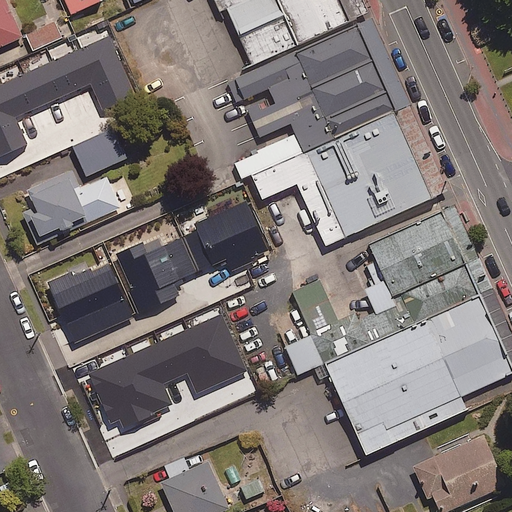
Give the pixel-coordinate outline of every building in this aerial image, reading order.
[(0,0),(0,45),(23,35),(7,0),(0,0)] [(63,0),(70,15),(100,2),(99,0),(63,0)] [(358,18),(350,0),(225,0),(254,64),(358,18)] [(120,47),(109,22),(96,28),(107,53),(120,47)] [(53,24),(28,34),(34,50),(60,39),(53,24)] [(296,54),(311,87),(374,58),(359,25),(296,54)] [(311,87),(326,119),(389,90),(374,58),(311,87)] [(55,74),(4,96),(30,154),(80,132),(55,74)] [(334,137),(397,108),(389,90),(326,119),(334,137)] [(292,260),(437,196),(397,108),(334,137),(243,178),(168,211),(191,267),(278,228),(292,260)] [(114,127),(73,145),(87,175),(128,157),(114,127)] [(74,169),(29,189),(36,206),(24,211),(38,244),(123,207),(109,175),(81,187),(74,169)] [(481,292),(444,211),(372,243),(379,259),(368,264),(376,283),(366,288),(377,310),(360,318),(357,311),(340,319),(321,278),(294,290),(313,333),(285,346),(298,376),(327,363),(481,292)] [(511,373),(511,360),(481,292),(327,363),(369,454),(469,409),(463,395),(511,373)] [(216,389),(185,323),(161,334),(170,352),(153,360),(160,375),(143,383),(158,415),(216,389)] [(158,439),(152,422),(127,433),(133,449),(158,439)] [(487,435),(416,466),(430,499),(436,496),(442,511),(444,511),(508,484),(487,435)] [(175,511),(220,511),(231,507),(210,460),(162,481),(175,511)] [(260,479),(241,487),(247,500),(266,493),(260,479)]
